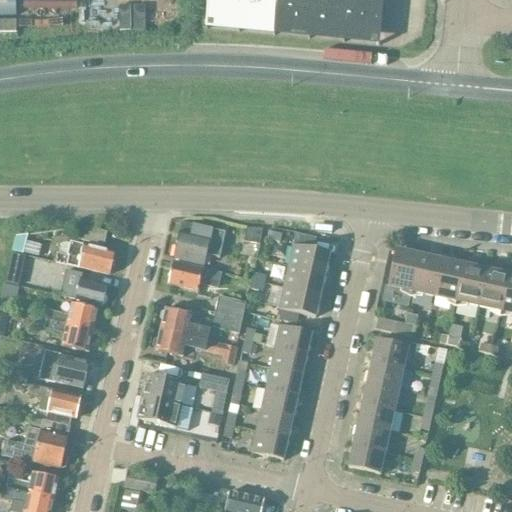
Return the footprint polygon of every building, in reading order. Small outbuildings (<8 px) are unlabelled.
[(0,0),(0,13),(18,13),(18,0),(0,0)] [(107,20),(181,25),(182,0),(109,0),(109,2),(84,1),(83,25),(106,27),(107,20)] [(239,19),(241,0),(206,0),(206,16),(239,19)] [(274,23),(276,0),(241,0),(239,19),(274,23)] [(310,26),(311,0),(276,0),(274,23),(310,26)] [(345,29),(347,0),(311,0),(310,26),(345,29)] [(380,33),(383,0),(347,0),(345,29),(380,33)] [(0,31),(17,31),(17,18),(0,18),(0,31)] [(220,260),(226,234),(182,224),(173,261),(204,268),(207,257),(220,260)] [(103,247),(106,234),(82,228),(79,242),(103,247)] [(259,246),(262,230),(246,229),(244,243),(259,246)] [(279,244),(281,235),(269,233),(267,241),(279,244)] [(22,256),(26,236),(14,238),(11,253),(22,256)] [(58,255),(55,264),(78,269),(108,276),(110,268),(113,267),(115,261),(112,258),(113,254),(70,245),(67,244),(61,245),(58,255)] [(325,276),(330,255),(293,246),(288,268),(325,276)] [(411,293),(419,257),(396,252),(388,288),(411,293)] [(19,278),(23,258),(12,255),(8,275),(19,278)] [(433,298),(441,261),(419,257),(411,293),(433,298)] [(455,303),(464,266),(441,261),(433,298),(455,303)] [(217,288),(220,275),(173,264),(168,286),(198,293),(200,284),(217,288)] [(478,308),(486,271),(464,266),(455,303),(478,308)] [(320,298),(325,276),(288,268),(283,289),(320,298)] [(500,313),(508,276),(486,271),(478,308),(500,313)] [(265,285),(266,277),(253,274),(251,282),(265,285)] [(511,277),(508,276),(500,313),(511,315),(511,277)] [(104,297),(106,287),(71,279),(66,300),(101,307),(102,306),(105,305),(107,299),(104,297)] [(263,294),(265,285),(251,282),(249,291),(263,294)] [(20,290),(4,286),(0,305),(0,309),(10,312),(13,299),(18,300),(20,290)] [(315,319),(320,298),(283,289),(278,311),(315,319)] [(241,319),(244,303),(217,297),(214,313),(241,319)] [(97,322),(99,316),(96,314),(97,311),(71,306),(68,316),(47,312),(45,322),(92,332),(94,323),(97,322)] [(189,328),(191,317),(165,311),(164,313),(161,314),(159,320),(162,322),(160,332),(206,342),(208,333),(189,328)] [(237,334),(241,319),(214,313),(211,328),(237,334)] [(43,331),(45,322),(37,320),(35,330),(43,331)] [(401,337),(404,326),(378,320),(375,331),(401,337)] [(89,343),(92,332),(45,322),(43,331),(64,336),(61,348),(87,353),(87,352),(91,351),(92,345),(89,343)] [(411,339),(414,328),(404,326),(401,337),(411,339)] [(307,356),(312,335),(280,327),(275,349),(307,356)] [(253,344),(255,332),(247,331),(244,342),(253,344)] [(204,352),(206,342),(160,332),(158,342),(154,343),(153,348),(156,350),(155,352),(182,358),(184,348),(204,352)] [(446,347),(448,338),(435,335),(433,344),(446,347)] [(458,350),(460,341),(448,338),(446,347),(458,350)] [(233,366),(237,348),(208,341),(205,353),(223,357),(222,363),(233,366)] [(250,356),(253,344),(244,342),(242,354),(250,356)] [(403,370),(408,349),(376,342),(371,363),(403,370)] [(490,357),(492,348),(479,345),(478,354),(490,357)] [(503,359),(505,351),(492,348),(490,357),(503,359)] [(302,377),(307,356),(275,349),(270,370),(302,377)] [(82,390),(88,365),(43,355),(38,380),(82,390)] [(243,386),(248,365),(240,363),(235,384),(243,386)] [(399,392),(403,370),(371,363),(367,384),(399,392)] [(440,379),(443,367),(435,365),(432,377),(440,379)] [(297,398),(302,377),(270,370),(265,391),(297,398)] [(15,372),(13,381),(25,384),(28,375),(15,372)] [(181,407),(186,385),(147,376),(142,398),(181,407)] [(225,394),(228,382),(201,376),(199,388),(225,394)] [(437,390),(440,379),(432,377),(429,388),(437,390)] [(240,398),(243,386),(235,384),(232,396),(240,398)] [(394,413),(399,392),(367,384),(362,405),(394,413)] [(47,414),(67,418),(75,420),(80,399),(31,387),(28,397),(41,400),(38,412),(47,414)] [(293,420),(297,398),(265,391),(261,412),(293,420)] [(176,429),(181,407),(142,398),(137,421),(176,429)] [(389,434),(394,413),(362,405),(357,427),(389,434)] [(431,421),(433,409),(425,407),(423,419),(431,421)] [(212,409),(211,414),(219,416),(222,417),(223,411),(212,409)] [(288,441),(293,420),(261,412),(256,433),(288,441)] [(65,427),(67,418),(47,414),(45,423),(65,427)] [(210,414),(207,425),(219,428),(222,417),(210,414)] [(234,429),(236,417),(228,415),(225,427),(234,429)] [(428,432),(431,421),(423,419),(420,431),(428,432)] [(8,444),(5,459),(60,471),(61,469),(64,468),(66,460),(64,457),(67,441),(67,439),(66,439),(69,428),(65,427),(45,423),(41,422),(41,423),(31,421),(28,431),(27,430),(24,447),(8,444)] [(228,452),(234,429),(225,427),(220,450),(228,452)] [(385,455),(389,434),(357,427),(352,448),(385,455)] [(283,462),(288,441),(256,433),(251,455),(283,462)] [(380,476),(385,455),(352,448),(348,469),(380,476)] [(421,463),(424,451),(416,449),(413,461),(421,463)] [(419,475),(421,463),(413,461),(411,473),(419,475)] [(153,495),(157,479),(128,473),(125,489),(153,495)] [(59,491),(60,485),(58,483),(58,481),(31,475),(29,486),(8,481),(5,491),(53,502),(56,493),(59,491)] [(52,511),(51,511),(53,502),(5,491),(3,501),(11,503),(9,511),(52,511)] [(131,511),(136,511),(140,495),(124,491),(120,509),(131,511)] [(261,511),(264,502),(230,493),(225,511),(261,511)]
